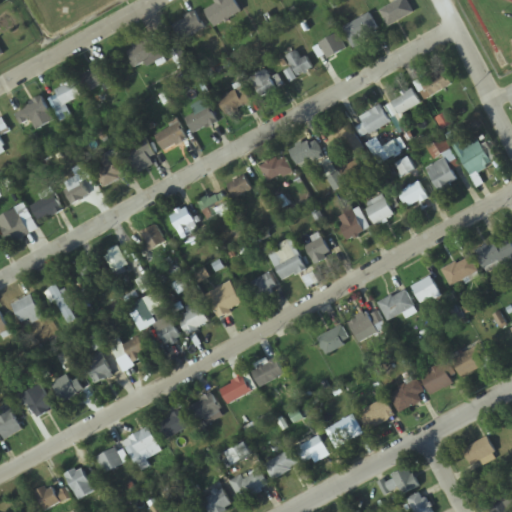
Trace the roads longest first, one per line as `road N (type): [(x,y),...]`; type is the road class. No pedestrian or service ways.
road 1 (residential): [(0,477),(509,196)]
road 2 (residential): [(0,274),(431,32)]
road 3 (residential): [(288,511),(511,387)]
road 4 (residential): [(511,201),(415,0)]
road 5 (residential): [(0,87),(157,0)]
